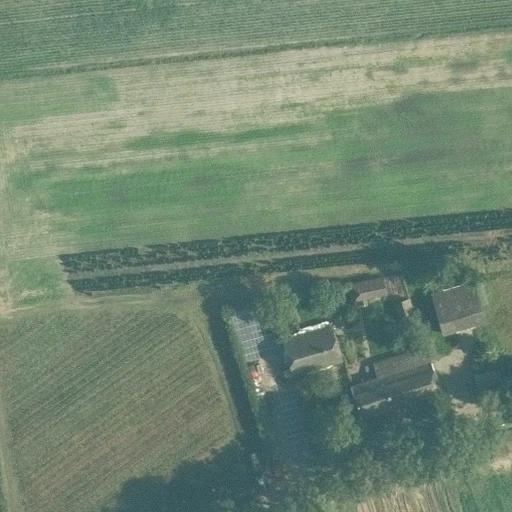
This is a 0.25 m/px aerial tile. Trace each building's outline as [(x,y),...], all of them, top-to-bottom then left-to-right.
[(365,280),(369,298),(386,294),(382,276),(365,280)] [(430,293),(442,333),(484,320),(472,280),(430,293)] [(393,302),(399,319),(414,314),(409,297),(393,302)] [(281,338),(292,374),(342,360),(331,323),(281,338)] [(350,386),(360,417),(440,392),(426,346),(372,363),(376,378),(350,386)]
